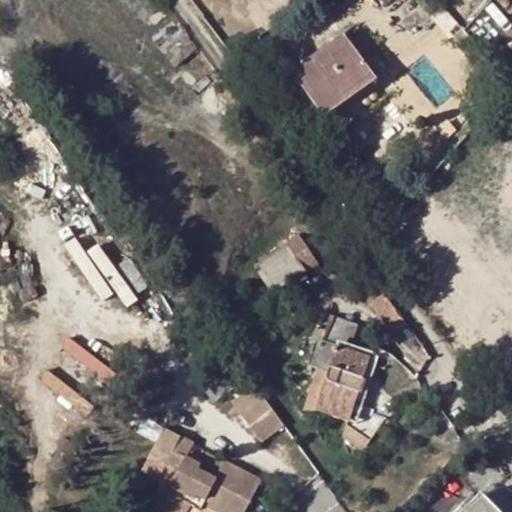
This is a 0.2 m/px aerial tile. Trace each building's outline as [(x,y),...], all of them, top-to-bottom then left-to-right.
[(174,65),(197,48),(180,24),(156,44),(174,65)] [(375,79),(342,35),(291,72),(323,116),(375,79)] [(302,274),(284,247),(259,262),(276,290),(302,274)] [(407,327),(369,275),(351,292),(368,307),(370,305),(397,335),(407,327)] [(317,367),(304,407),(315,410),(348,421),(355,400),(363,402),(377,357),(378,355),(376,353),(373,352),(351,345),(358,324),(330,314),(325,329),(314,326),(310,338),(316,340),(307,364),(317,367)] [(256,384),(234,399),(263,440),(285,425),(256,384)] [(163,428),(149,458),(175,472),(167,486),(160,483),(150,503),(167,511),(186,511),(192,501),(214,511),(242,511),(259,481),(223,462),(214,479),(197,471),(200,464),(186,457),(192,444),(163,428)] [(175,472),(149,458),(142,473),(160,483),(167,486),(175,472)] [(497,511),(480,494),(462,511),(497,511)] [(167,511),(150,503),(145,511),(167,511)]
